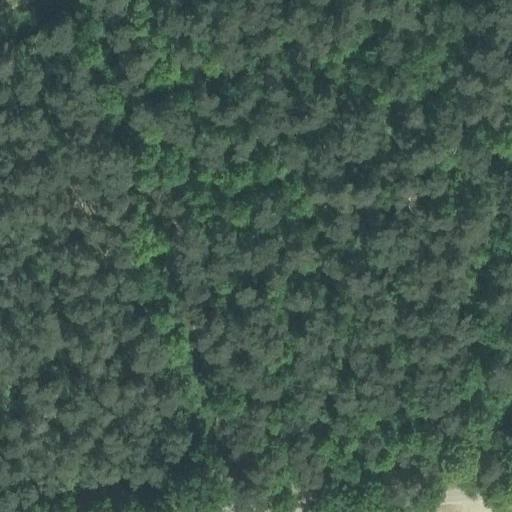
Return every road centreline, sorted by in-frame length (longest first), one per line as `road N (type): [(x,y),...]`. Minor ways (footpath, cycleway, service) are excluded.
road 1 (track): [(195,305),(107,0)]
road 2 (unclassified): [(511,492),(248,511)]
road 3 (track): [(247,511),(195,305)]
